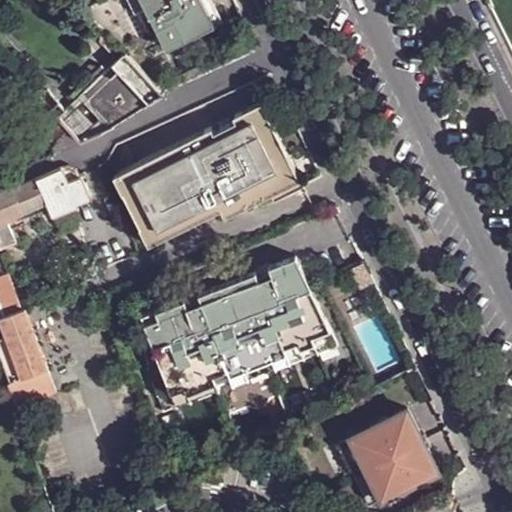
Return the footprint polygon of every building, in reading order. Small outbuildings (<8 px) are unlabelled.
[(208,0),(110,0),(128,37),(179,12),(188,33),(218,19),(208,0)] [(125,52),(103,28),(100,31),(100,39),(118,58),(125,52)] [(168,58),(181,50),(172,32),(170,33),(169,29),(157,35),(168,58)] [(71,127),(83,140),(104,132),(165,94),(158,86),(125,52),(118,58),(109,67),(123,83),(90,116),(82,107),(67,106),(66,107),(58,114),(71,127)] [(109,67),(67,106),(82,107),(90,116),(123,83),(109,67)] [(36,90),(37,91),(58,114),(66,107),(47,88),(38,88),(36,90)] [(55,141),(71,127),(58,114),(37,91),(22,105),(55,141)] [(213,126),(116,175),(150,243),(223,207),(227,215),(272,193),(276,201),(305,185),(263,101),(236,115),(239,118),(215,130),(213,126)] [(0,139),(0,143),(16,161),(41,138),(23,119),(0,139)] [(0,159),(10,169),(16,161),(0,143),(0,159)] [(69,166),(64,168),(68,178),(81,172),(80,169),(69,166)] [(0,350),(19,406),(58,392),(26,310),(20,312),(8,275),(0,277),(0,247),(18,240),(7,218),(49,200),(54,213),(79,202),(78,199),(91,193),(81,172),(68,178),(64,168),(64,167),(15,187),(15,186),(0,192),(0,350)] [(297,253),(144,312),(177,406),(335,342),(297,253)] [(450,429),(431,392),(424,395),(442,433),(450,429)] [(409,407),(340,442),(371,504),(441,469),(409,407)]
